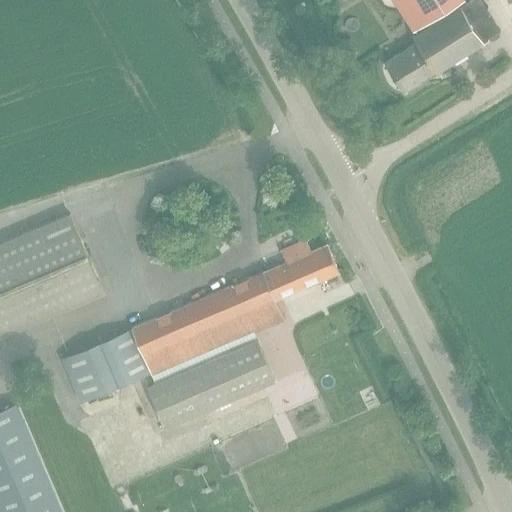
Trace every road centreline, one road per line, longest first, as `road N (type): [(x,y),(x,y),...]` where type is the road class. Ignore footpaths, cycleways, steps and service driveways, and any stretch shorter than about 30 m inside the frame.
road 1 (unclassified): [(511,504),(344,183)]
road 2 (unclassified): [(344,183),(241,0)]
road 3 (unclassified): [(511,75),(344,183)]
